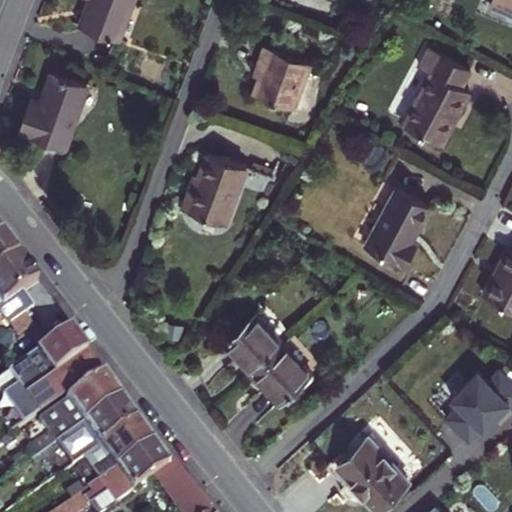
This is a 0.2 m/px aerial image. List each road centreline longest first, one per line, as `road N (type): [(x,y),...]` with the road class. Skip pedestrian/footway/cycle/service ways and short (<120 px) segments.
road 1 (residential): [(236,489),(425,314),(511,161)]
road 2 (residential): [(88,300),(127,260),(226,0)]
road 3 (tertiary): [(236,489),(88,300)]
road 4 (tertiary): [(88,300),(0,191)]
